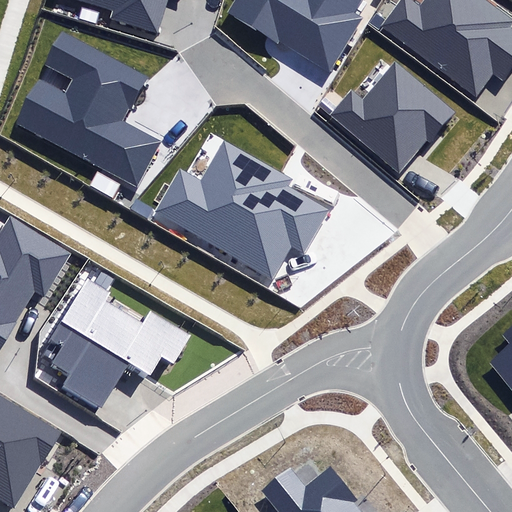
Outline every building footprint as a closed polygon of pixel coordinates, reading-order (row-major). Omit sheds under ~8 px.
[(109,18),(156,33),(166,0),(78,0),(112,10),(109,18)] [(233,0),(226,13),(330,74),(362,18),(355,14),(363,0),(233,0)] [(410,0),(401,0),(382,26),(476,95),(493,73),(503,81),(511,68),(511,28),(511,27),(511,25),(511,18),(486,0),(422,0),(418,6),(410,0)] [(14,124),(137,188),(161,142),(122,122),(146,76),(63,33),(47,64),(75,78),(67,93),(38,78),(14,124)] [(352,89),(330,116),(399,170),(425,138),(432,143),(458,111),(394,60),(363,98),(352,89)] [(154,214),(271,282),(293,244),(304,251),(329,210),(287,186),(291,179),(223,140),(200,179),(181,168),(154,214)] [(0,350),(35,293),(44,298),(71,254),(11,217),(0,235),(0,350)] [(112,291),(87,277),(51,337),(66,346),(56,364),(73,374),(65,387),(102,409),(129,363),(150,375),(161,357),(173,364),(191,334),(149,309),(142,321),(106,300),(112,291)] [(511,329),(504,336),(510,343),(488,362),(511,391),(511,329)] [(0,498),(14,508),(61,432),(0,394),(0,498)] [(360,511),(354,505),(358,501),(331,467),(306,487),(288,465),(257,489),(275,511),(360,511)]
